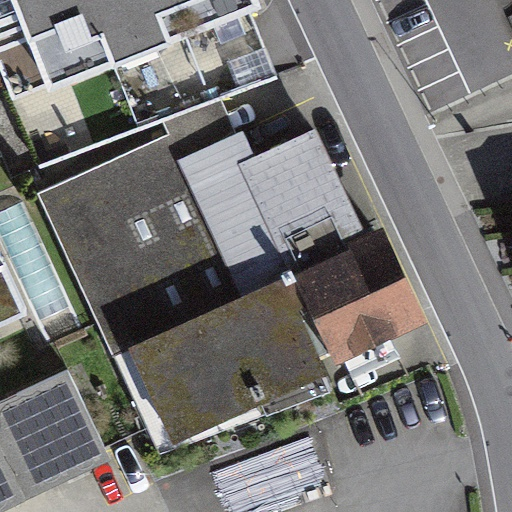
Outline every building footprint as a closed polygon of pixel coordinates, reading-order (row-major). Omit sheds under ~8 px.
[(267,42),(250,0),(0,0),(0,85),(31,166),(278,71),(267,42)] [(38,197),(158,459),(305,392),(210,184),(186,130),(38,197)] [(210,184),(305,392),(413,343),(318,135),(210,184)] [(0,259),(0,316),(21,307),(0,259)] [(0,506),(112,456),(70,364),(0,395),(0,506)]
